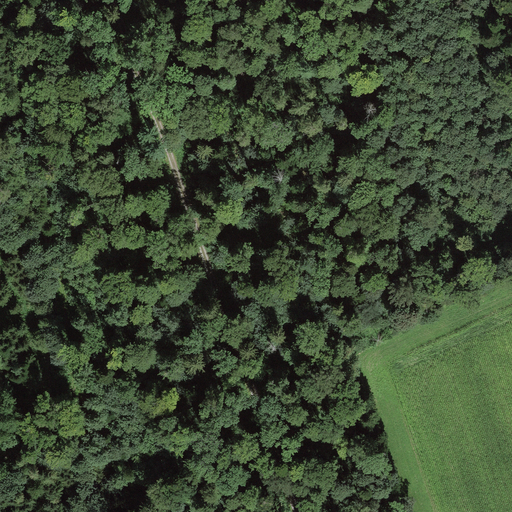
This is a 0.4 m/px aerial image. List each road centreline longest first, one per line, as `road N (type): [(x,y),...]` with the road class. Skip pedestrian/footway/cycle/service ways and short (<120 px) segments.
road 1 (track): [(109,0),(297,511)]
road 2 (track): [(0,461),(69,396),(50,252),(0,41)]
road 3 (track): [(511,164),(449,0)]
